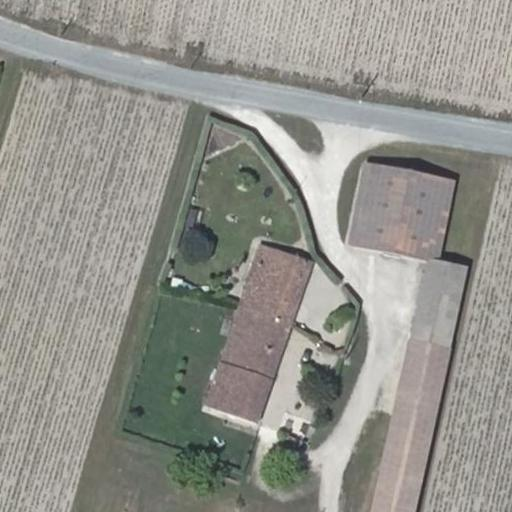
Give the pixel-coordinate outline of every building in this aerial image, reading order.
[(367,164),(350,247),(433,263),(438,264),(455,181),(367,164)] [(313,262),(262,245),(208,407),(257,424),(272,379),(266,377),(270,367),(276,369),(290,325),(292,325),(302,295),(306,284),(313,262)] [(452,341),(467,270),(438,264),(433,263),(418,333),(452,341)] [(311,285),(306,284),(302,295),(307,297),(311,285)] [(414,511),(425,462),(388,452),(375,511),(414,511)]
